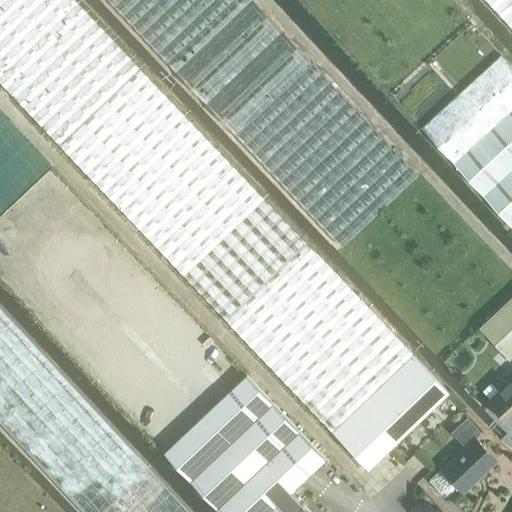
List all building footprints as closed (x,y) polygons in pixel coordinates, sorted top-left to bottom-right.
[(0,0),(0,81),(59,144),(332,431),(368,468),(448,391),(413,354),(414,353),(139,68),(75,0),(0,0)] [(107,0),(176,72),(341,247),(417,175),(252,0),(107,0)] [(511,0),(487,0),(511,26),(511,0)] [(511,67),(500,55),(421,128),(511,228),(511,67)] [(509,360),(511,356),(511,296),(479,327),(509,360)] [(0,421),(84,511),(190,511),(0,306),(0,421)] [(165,450),(163,454),(218,511),(309,511),(289,491),(310,473),(326,458),(246,374),(231,388),(165,450)] [(511,377),(488,400),(511,425),(511,424),(511,377)] [(441,469),(430,479),(442,492),(453,481),(463,491),(497,460),(475,436),(440,468),(441,469)]
